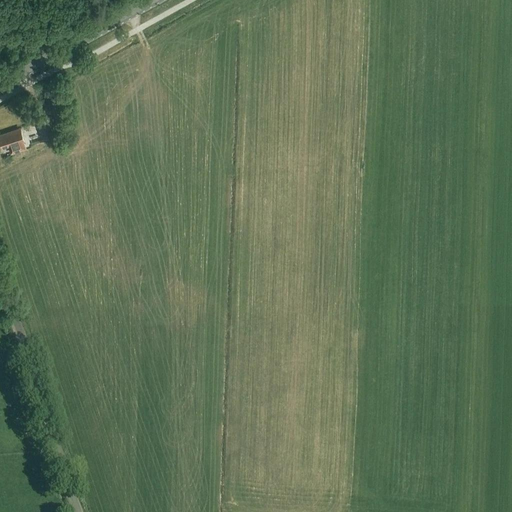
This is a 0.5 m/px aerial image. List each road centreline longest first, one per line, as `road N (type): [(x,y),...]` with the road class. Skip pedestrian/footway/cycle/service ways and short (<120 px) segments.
road 1 (unclassified): [(72,511),(0,281)]
road 2 (tertiary): [(0,86),(155,0)]
